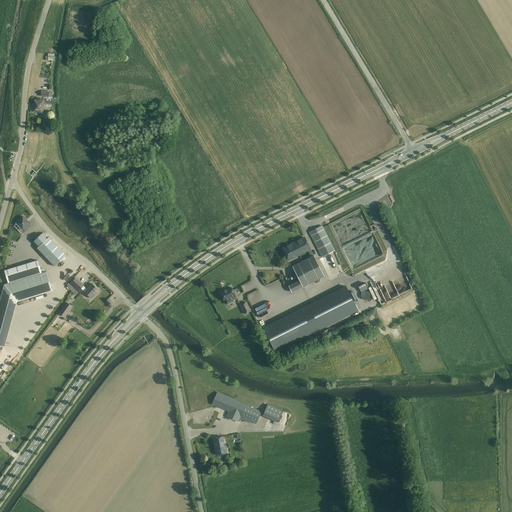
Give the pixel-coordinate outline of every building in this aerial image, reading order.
[(45,99),(40,99),(40,100),(34,100),(33,111),(42,112),(42,109),(44,109),(44,104),(51,104),(51,101),(44,100),(45,99)] [(27,220),(24,217),(23,218),(23,217),(13,226),(19,231),(21,228),(22,229),(24,228),(26,231),(27,229),(31,226),(26,220),(27,220)] [(335,251),(322,226),(309,232),(322,257),(335,251)] [(43,233),(33,242),(38,247),(37,248),(55,266),(66,255),(49,237),(48,238),(43,233)] [(310,249),(305,237),(283,248),(289,260),(310,249)] [(321,270),(313,255),(292,266),(299,280),(288,286),(291,293),(324,276),(321,270)] [(24,299),(28,298),(52,291),(46,272),(42,273),(38,260),(4,271),(8,283),(4,285),(0,299),(0,345),(4,347),(17,302),(24,299)] [(361,272),(345,280),(350,290),(360,285),(359,283),(361,282),(362,284),(365,283),(364,281),(366,280),(364,276),(365,276),(363,273),(362,273),(361,272)] [(67,285),(76,294),(81,289),(92,299),(97,293),(95,291),(95,290),(97,288),(92,284),(87,289),(75,278),(70,284),(69,283),(67,285)] [(234,301),(232,298),(235,296),(233,292),(231,287),(227,290),(226,289),(224,290),(220,292),(222,297),(224,301),(225,301),(226,305),(234,301)] [(345,287),(262,329),(274,352),(357,310),(345,287)] [(66,302),(59,312),(64,315),(71,306),(66,302)] [(244,314),(251,311),(247,302),(240,305),(244,314)] [(257,316),(260,322),(273,315),(270,309),(266,311),(264,308),(257,312),(258,315),(257,316)] [(261,412),(217,392),(212,404),(228,411),(226,416),(231,418),(238,421),(240,417),(256,423),(261,412)] [(282,411),(268,404),(263,415),(277,422),(282,411)] [(224,446),(222,437),(214,438),(216,447),(215,447),(216,455),(224,453),(223,446),(224,446)]
